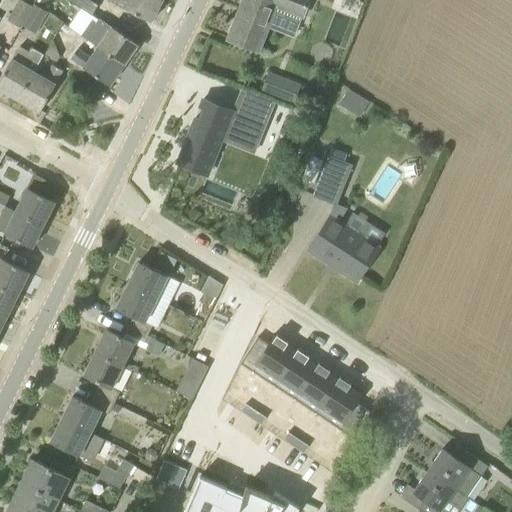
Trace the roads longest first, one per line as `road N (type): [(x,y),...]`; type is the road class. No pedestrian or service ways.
road 1 (residential): [(421,395),(112,188)]
road 2 (unclassified): [(0,416),(112,188)]
road 3 (unclassified): [(112,188),(194,0)]
road 4 (residential): [(421,395),(363,511)]
road 5 (residential): [(112,188),(0,124)]
